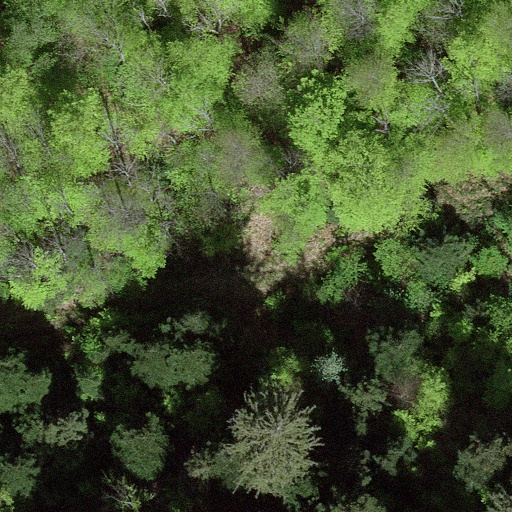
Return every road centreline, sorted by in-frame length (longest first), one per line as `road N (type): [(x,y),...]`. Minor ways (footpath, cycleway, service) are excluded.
road 1 (track): [(0,336),(232,281),(511,199)]
road 2 (track): [(337,0),(279,189),(232,281)]
